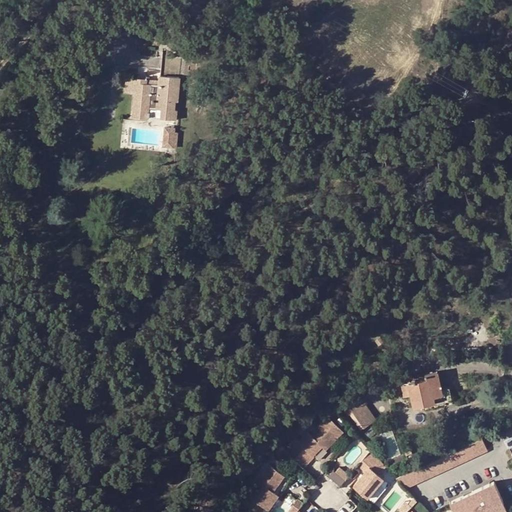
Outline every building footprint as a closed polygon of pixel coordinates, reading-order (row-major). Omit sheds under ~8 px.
[(176,99),(178,76),(180,58),(161,56),(159,74),(159,83),(145,82),(145,78),(126,76),(125,90),(134,91),(132,116),(146,117),(147,106),(161,108),(160,117),(174,118),(175,109),(173,109),(174,99),(176,99)] [(174,146),(176,146),(178,126),(164,125),(162,146),(168,146),(174,146)] [(216,203),(235,190),(229,181),(211,194),(216,203)] [(434,401),(433,395),(442,393),(441,388),(437,370),(425,373),(426,377),(407,382),(410,395),(413,406),(423,403),(434,401)] [(407,382),(400,384),(403,396),(410,395),(407,382)] [(442,393),(433,395),(434,401),(451,397),(448,386),(441,388),(442,393)] [(353,412),(363,427),(375,418),(365,404),(366,403),(363,397),(344,410),(348,416),(353,412)] [(323,446),(327,442),(329,444),(343,430),(327,415),(310,433),(308,431),(299,441),(296,438),(285,450),(303,467),(314,455),(313,455),(322,445),(323,446)] [(393,429),(381,433),(389,457),(401,454),(393,429)] [(396,477),(405,487),(455,465),(460,463),(488,451),(482,438),(452,451),(447,454),(396,477)] [(363,455),(356,464),(363,470),(352,485),(366,496),(382,477),(377,473),(384,464),(369,448),(363,455)] [(289,473),(274,462),(250,495),(270,510),(281,496),(275,491),(289,473)] [(330,475),(340,484),(349,474),(339,465),(330,475)] [(474,491),(450,502),(455,511),(504,511),(509,510),(494,482),(479,489),(474,491)] [(296,511),(298,510),(303,503),(297,499),(288,511),(296,511)] [(342,508),(344,511),(347,511),(357,506),(354,500),(342,508)]
